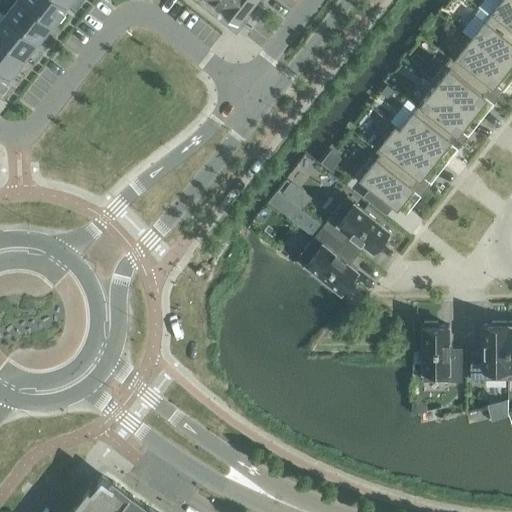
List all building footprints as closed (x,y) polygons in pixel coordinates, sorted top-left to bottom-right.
[(50,26),(52,23),(23,0),(14,0),(4,14),(38,40),(46,30),(47,30),(50,26)] [(23,0),(52,23),(66,5),(60,0),(23,0)] [(254,0),(225,0),(220,7),(238,21),(254,0)] [(511,0),(500,0),(489,15),(511,33),(511,0)] [(4,14),(0,18),(0,39),(24,58),(38,40),(4,14)] [(511,33),(489,15),(471,37),(507,66),(511,59),(511,33)] [(450,56),(449,57),(498,96),(503,90),(494,82),(507,66),(471,37),(453,59),(450,56)] [(0,39),(0,68),(10,76),(18,66),(19,66),(22,62),(21,61),(24,58),(0,39)] [(494,102),(498,96),(449,57),(431,80),(471,111),(484,95),(494,102)] [(0,88),(10,76),(0,68),(0,88)] [(471,111),(431,80),(434,83),(417,105),(463,141),(468,135),(458,128),(471,111)] [(381,93),(387,98),(393,90),(387,86),(381,93)] [(395,126),(435,157),(448,140),(458,147),(463,141),(417,105),(399,128),(395,125),(395,126)] [(395,126),(376,149),(425,188),(430,182),(421,175),(435,157),(395,126)] [(421,195),(425,188),(376,149),(375,150),(379,153),(361,176),(397,205),(411,187),(421,195)] [(277,191),(269,201),(274,205),(282,195),(277,191)] [(323,225),(343,241),(351,232),(361,240),(361,239),(373,249),(380,240),(383,243),(391,232),(388,229),(389,229),(346,195),(323,225)] [(343,241),(323,225),(299,255),(319,272),(317,275),(328,283),(330,280),(341,289),(342,288),(345,291),(353,280),(350,277),(357,269),(345,259),(346,259),(336,251),(343,241)] [(448,340),(448,324),(438,324),(438,320),(424,320),(424,324),(423,324),(423,379),(461,378),(461,347),(449,347),(449,340),(448,340)] [(508,377),(508,321),(491,321),(491,323),(483,323),(483,351),(470,351),(470,377),(508,377)] [(487,401),(489,406),(489,407),(491,417),(508,412),(508,395),(487,401)] [(79,500),(78,502),(91,511),(115,511),(129,492),(128,493),(112,480),(111,481),(102,474),(93,485),(92,484),(80,501),(79,500)] [(140,511),(146,504),(145,505),(129,492),(115,511),(140,511)] [(70,511),(91,511),(78,502),(70,511)]
